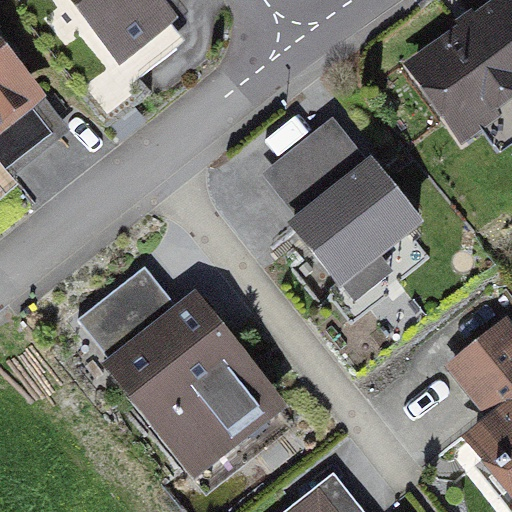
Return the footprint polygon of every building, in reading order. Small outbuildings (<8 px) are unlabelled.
[(69,0),(121,61),(177,15),(164,0),(69,0)] [(460,143),(511,105),(511,0),(490,0),(403,63),(460,143)] [(0,34),(0,127),(46,91),(0,34)] [(426,228),(367,152),(287,215),(346,290),(426,228)] [(198,292),(178,308),(148,269),(80,321),(109,360),(105,363),(192,478),(285,407),(198,292)] [(444,360),(488,416),(463,435),(511,497),(511,326),(503,314),(444,360)] [(360,511),(333,476),(285,511),(360,511)]
